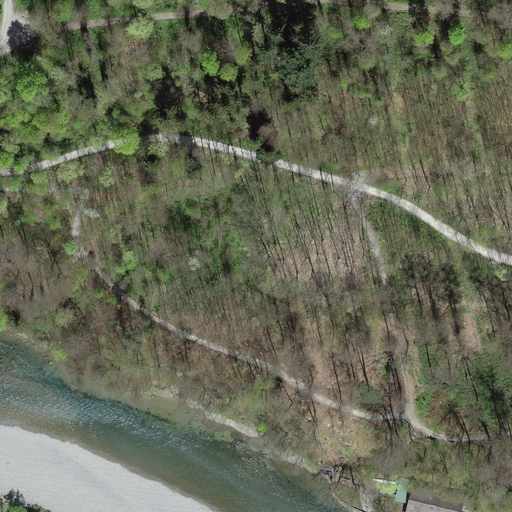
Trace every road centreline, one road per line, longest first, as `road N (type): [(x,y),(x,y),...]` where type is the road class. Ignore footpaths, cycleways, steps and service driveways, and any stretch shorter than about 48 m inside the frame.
road 1 (unclassified): [(511,261),(484,253),(391,196),(213,148),(115,142),(0,172)]
road 2 (track): [(3,35),(311,0)]
road 3 (track): [(353,183),(386,281),(412,419)]
road 4 (track): [(329,0),(511,18)]
road 5 (track): [(342,180),(511,171)]
